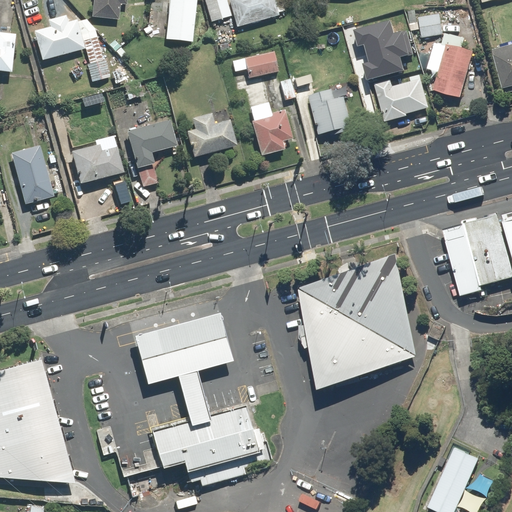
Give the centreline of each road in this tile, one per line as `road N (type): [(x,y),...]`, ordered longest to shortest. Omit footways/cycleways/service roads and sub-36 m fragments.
road 1 (primary): [(484,183),(52,302)]
road 2 (primary): [(68,258),(474,148)]
